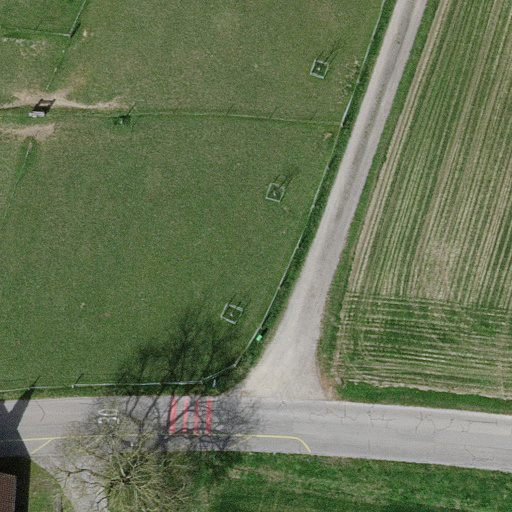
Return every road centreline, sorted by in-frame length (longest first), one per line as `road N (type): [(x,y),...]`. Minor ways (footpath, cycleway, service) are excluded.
road 1 (unclassified): [(511,436),(258,420),(0,421)]
road 2 (track): [(258,420),(354,185),(413,0)]
